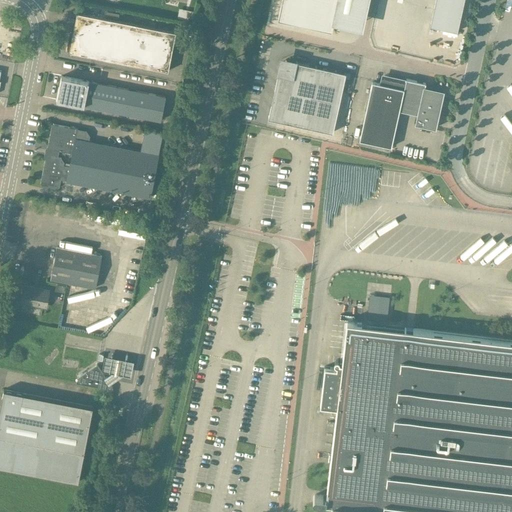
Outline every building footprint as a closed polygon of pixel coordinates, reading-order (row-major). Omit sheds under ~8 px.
[(281,0),(278,19),(332,30),(338,0),(281,0)] [(377,0),(371,35),(376,36),(374,47),(392,50),(401,0),(377,0)] [(457,32),(463,0),(435,0),(430,26),(457,32)] [(77,13),(70,52),(167,71),(175,32),(77,13)] [(279,69),(268,118),(333,132),(346,73),(291,61),(288,63),(286,59),(280,63),(282,67),(279,69)] [(391,147),(399,110),(406,79),(382,73),(379,84),(372,82),(359,140),(391,147)] [(95,108),(99,84),(61,76),(56,100),(95,108)] [(426,83),(406,79),(399,110),(418,115),(416,124),(434,128),(441,97),(424,93),(426,83)] [(133,115),(138,91),(99,84),(95,108),(133,115)] [(160,121),(165,96),(138,91),(133,115),(160,121)] [(40,183),(44,187),(55,190),(60,187),(61,179),(66,180),(66,182),(150,198),(159,154),(89,140),(90,136),(87,130),(52,124),(40,183)] [(337,160),(334,188),(372,191),(374,172),(375,163),(337,160)] [(50,280),(96,288),(102,256),(57,247),(50,280)] [(45,307),(48,291),(24,286),(21,303),(45,307)] [(375,296),(374,309),(387,309),(387,296),(375,296)] [(313,497),(313,498),(313,499),(314,500),(314,501),(316,501),(326,502),(333,503),(331,511),(511,511),(511,340),(347,321),(342,363),(340,363),(340,362),(339,361),(339,360),(338,360),(337,360),(336,360),(335,360),(335,361),(335,362),(334,362),(334,363),(334,364),(335,364),(335,365),(337,366),(336,368),(325,366),(320,406),(337,408),(326,496),(317,495),(316,495),(315,495),(314,495),(314,496),(313,497)] [(112,374),(104,380),(109,386),(123,377),(131,378),(134,363),(105,357),(102,372),(112,374)] [(77,378),(76,383),(113,390),(113,388),(97,364),(77,378)] [(0,466),(78,482),(93,407),(4,390),(0,409),(0,466)] [(320,455),(314,454),(312,464),(319,465),(320,455)]
